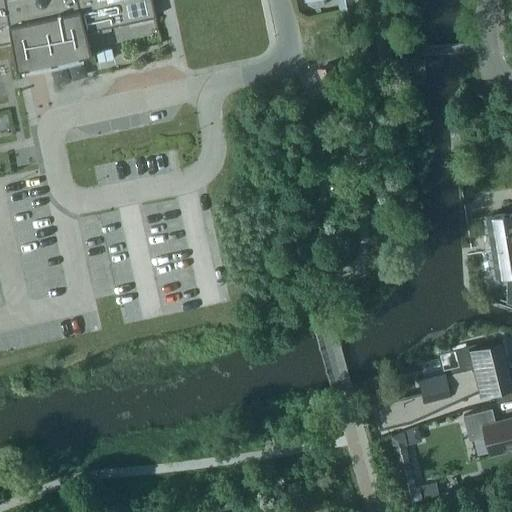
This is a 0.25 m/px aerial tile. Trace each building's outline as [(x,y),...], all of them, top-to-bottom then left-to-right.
[(0,0),(0,43),(10,41),(16,72),(17,72),(17,70),(32,67),(54,63),(90,54),(90,56),(91,56),(86,31),(156,16),(152,0),(0,0)] [(336,0),(339,12),(355,8),(353,0),(336,0)] [(318,69),(323,92),(337,89),(332,66),(318,69)] [(12,165),(24,162),(21,151),(10,153),(12,165)] [(499,300),(511,303),(511,212),(486,217),(495,276),(508,274),(511,296),(511,302),(499,299),(499,300)] [(511,384),(510,377),(511,376),(511,375),(509,376),(506,366),(507,366),(499,336),(466,345),(471,365),(444,372),(444,369),(416,377),(420,391),(391,399),(391,397),(373,402),(381,429),(410,421),(479,389),(480,392),(511,384)] [(468,439),(486,435),(491,455),(505,452),(504,448),(511,446),(511,417),(495,422),(492,407),(462,415),(468,439)] [(416,487),(405,444),(393,447),(406,502),(438,494),(435,482),(416,487)]
